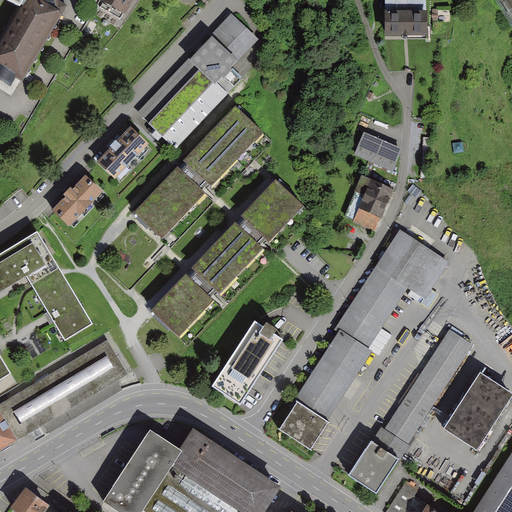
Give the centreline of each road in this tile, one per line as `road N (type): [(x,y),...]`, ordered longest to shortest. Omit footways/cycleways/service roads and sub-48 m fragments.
road 1 (residential): [(227,0),(0,233)]
road 2 (track): [(359,0),(381,66),(405,92),(407,144),(398,200),(354,275)]
road 3 (secondary): [(0,482),(112,415),(149,404),(198,413),(246,442)]
road 4 (residential): [(354,275),(246,442)]
road 5 (secondary): [(246,442),(352,511)]
